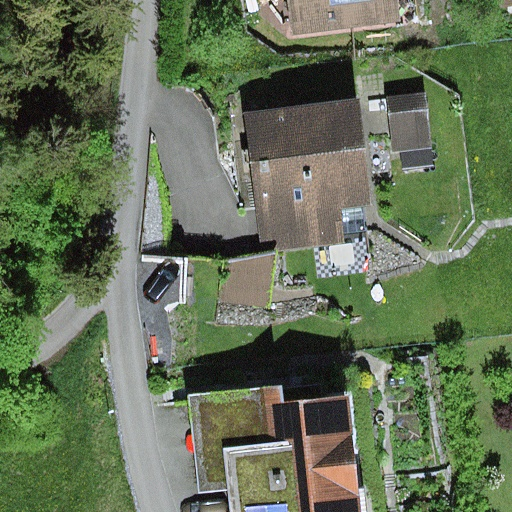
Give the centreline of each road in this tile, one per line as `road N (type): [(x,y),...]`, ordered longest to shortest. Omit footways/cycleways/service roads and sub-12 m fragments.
road 1 (residential): [(157,511),(128,344),(148,94),(146,0)]
road 2 (track): [(0,355),(70,330),(105,286),(131,277)]
